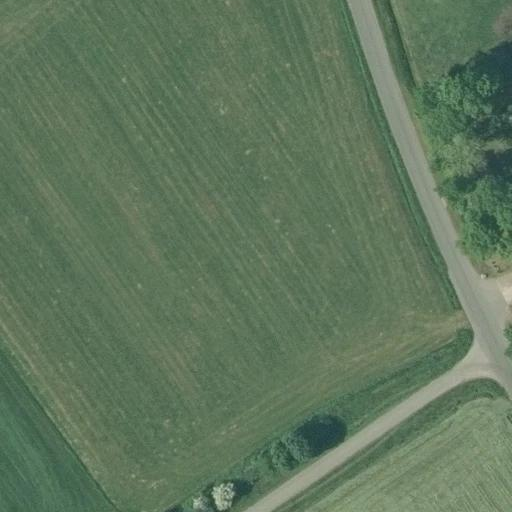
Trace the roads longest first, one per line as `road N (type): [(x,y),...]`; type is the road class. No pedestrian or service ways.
road 1 (unclassified): [(498,352),(433,212),(358,0)]
road 2 (unclassified): [(255,511),(498,352)]
